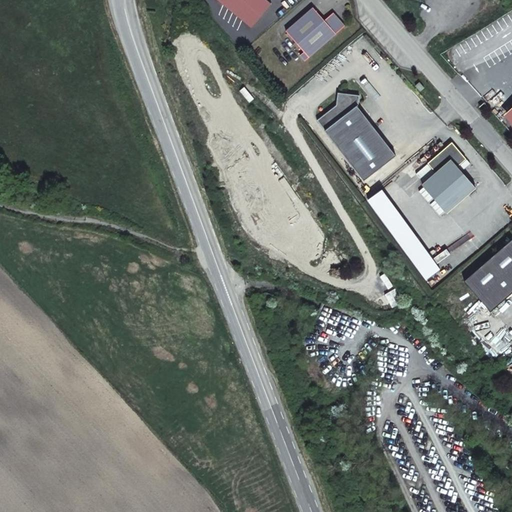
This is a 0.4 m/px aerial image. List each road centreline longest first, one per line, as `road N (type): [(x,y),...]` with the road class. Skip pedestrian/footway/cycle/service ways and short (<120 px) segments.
road 1 (secondary): [(124,0),(221,267)]
road 2 (secondary): [(221,267),(309,511)]
road 3 (unclassified): [(0,203),(91,219),(221,267)]
road 4 (unclassified): [(221,267),(279,279),(416,357)]
